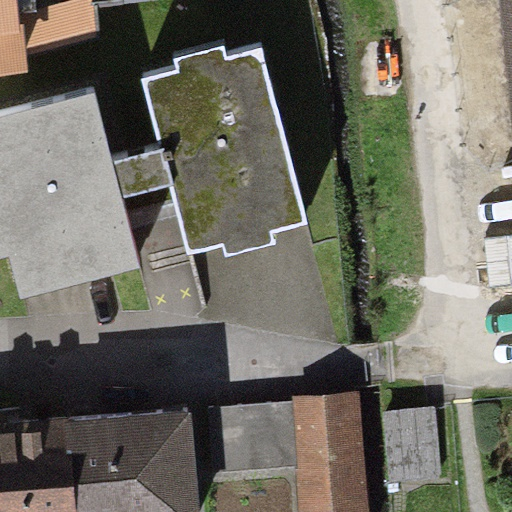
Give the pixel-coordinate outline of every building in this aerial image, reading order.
[(0,0),(0,77),(25,73),(17,0),(0,0)] [(511,0),(494,0),(511,169),(511,0)] [(118,145),(135,197),(156,190),(173,241),(289,204),(232,30),(117,67),(140,138),(118,145)] [(113,204),(135,197),(118,145),(96,152),(73,82),(0,105),(0,248),(14,293),(130,256),(113,204)] [(365,511),(354,390),(196,406),(202,471),(290,462),(295,511),(365,511)] [(426,410),(383,414),(388,478),(432,474),(426,410)] [(61,423),(67,511),(188,511),(186,467),(162,468),(159,416),(61,423)] [(67,511),(61,423),(0,427),(0,511),(67,511)]
